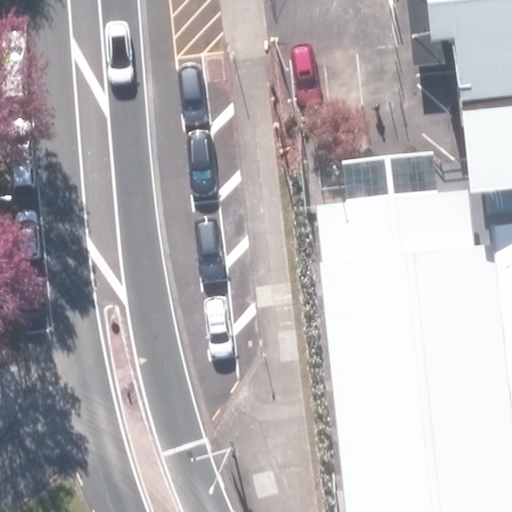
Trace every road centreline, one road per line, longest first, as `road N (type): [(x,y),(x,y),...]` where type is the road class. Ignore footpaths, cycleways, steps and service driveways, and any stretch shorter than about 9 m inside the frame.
road 1 (secondary): [(82,145),(120,211),(139,308),(202,511)]
road 2 (secondary): [(127,511),(100,450),(58,254),(82,145)]
road 3 (secondary): [(73,0),(82,145)]
